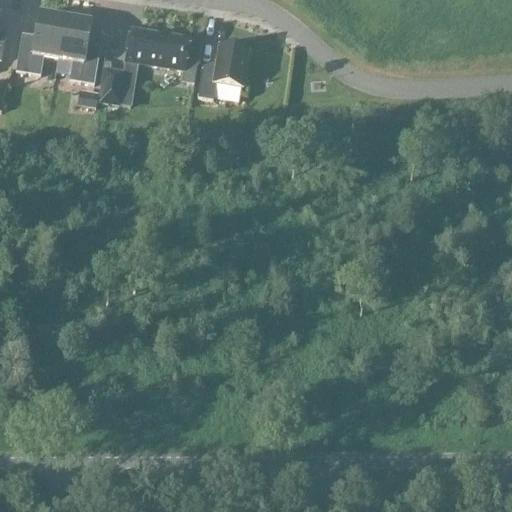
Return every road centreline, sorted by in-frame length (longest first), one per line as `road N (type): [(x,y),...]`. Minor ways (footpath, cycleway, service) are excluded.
road 1 (tertiary): [(511,464),(0,465)]
road 2 (residential): [(211,0),(269,13),(365,84),(511,86)]
